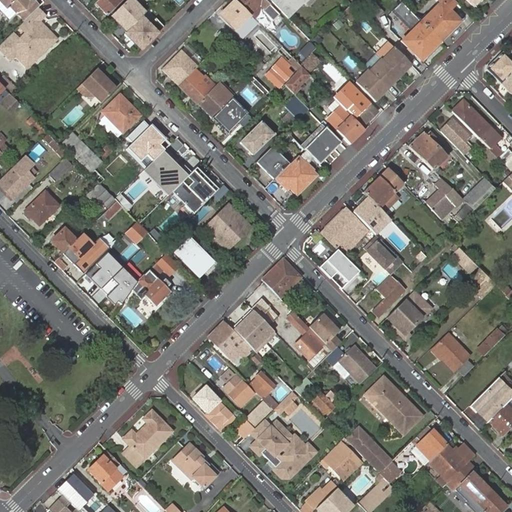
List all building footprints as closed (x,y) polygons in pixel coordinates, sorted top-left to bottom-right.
[(36,8),(40,5),(34,0),(0,0),(7,7),(9,5),(24,20),(36,8)] [(99,0),(95,4),(104,13),(106,14),(120,0),(99,0)] [(264,0),(236,0),(236,1),(255,19),(263,11),(274,22),(280,16),(264,0)] [(287,18),(305,0),(269,0),(278,8),(287,18)] [(370,0),(359,11),(372,24),(383,13),(370,0)] [(437,0),(441,4),(422,22),(441,41),(460,22),(449,11),(456,4),(452,0),(437,0)] [(255,19),(236,1),(220,17),(235,32),(242,24),(249,30),(257,21),(255,19)] [(351,24),(361,15),(356,9),(351,4),(341,14),(351,24)] [(43,15),(36,8),(24,20),(0,44),(0,47),(10,57),(15,53),(21,59),(28,52),(34,58),(43,49),(37,43),(47,33),(40,26),(38,28),(34,24),(37,22),(43,15)] [(140,50),(163,27),(153,16),(146,22),(141,18),(124,33),(140,50)] [(441,41),(422,22),(403,41),(421,61),(441,41)] [(246,33),(249,30),(242,24),(235,32),(238,35),(243,30),(246,33)] [(53,39),(47,33),(37,43),(43,49),(53,39)] [(240,41),(232,48),(243,59),(250,51),(240,41)] [(286,52),(281,46),(278,49),(283,55),(286,52)] [(194,70),(197,67),(187,57),(191,53),(192,52),(188,47),(183,51),(181,50),(162,69),(178,86),(194,70)] [(374,103),(411,66),(394,49),(382,61),(381,60),(368,72),(367,71),(355,83),(360,89),(366,95),(374,103)] [(26,65),(34,58),(28,52),(21,59),(26,65)] [(197,67),(201,64),(191,53),(187,57),(197,67)] [(217,58),(212,53),(202,62),(208,68),(217,58)] [(511,93),(511,62),(502,53),(486,69),(503,87),(511,95),(511,93)] [(299,65),(302,68),(307,74),(319,63),(310,55),(299,65)] [(288,62),(283,57),(266,74),(278,87),(292,73),(288,70),(292,66),(288,62)] [(292,58),(288,62),(292,66),(297,72),(302,68),(299,65),(292,58)] [(302,68),(297,72),(283,85),(285,87),(291,93),(309,75),(307,74),(302,68)] [(104,78),(96,69),(75,88),(84,97),(93,97),(99,103),(114,88),(107,80),(105,82),(103,79),(104,78)] [(202,78),(194,70),(178,86),(197,104),(209,92),(212,88),(209,85),(211,84),(204,77),(202,78)] [(6,79),(0,83),(0,84),(9,93),(11,96),(17,90),(6,79)] [(347,111),(362,126),(375,113),(362,99),(361,98),(356,93),(349,85),(340,93),(352,106),(347,111)] [(366,95),(360,89),(356,93),(361,98),(362,99),(366,95)] [(223,106),(209,92),(197,104),(211,117),(223,106)] [(19,104),(11,96),(9,93),(8,94),(4,98),(0,101),(0,104),(9,114),(19,104)] [(139,115),(119,95),(101,112),(121,132),(139,115)] [(308,110),(294,96),(283,107),(297,121),(307,111),(308,110)] [(242,110),(231,98),(223,106),(211,117),(227,134),(250,111),(245,107),(242,110)] [(463,102),(452,113),(478,139),(489,151),(497,159),(504,167),(511,159),(511,155),(507,151),(503,156),(494,147),(493,147),(500,140),(490,129),(463,102)] [(363,131),(339,106),(327,119),(336,129),(335,130),(349,145),(363,131)] [(166,140),(144,118),(134,129),(138,134),(127,145),(144,162),(166,140)] [(262,120),(239,142),(252,154),(272,135),(264,127),(266,125),(262,120)] [(452,121),(440,132),(462,156),(468,150),(462,145),(468,138),(452,121)] [(319,165),(340,144),(325,128),(303,150),(306,152),(312,159),(319,165)] [(72,132),(60,145),(90,175),(103,162),(72,132)] [(424,133),(408,147),(432,171),(447,157),(431,141),(433,139),(429,135),(427,137),(424,133)] [(0,158),(9,150),(1,142),(3,140),(0,136),(0,158)] [(62,153),(46,136),(41,141),(58,157),(62,153)] [(433,139),(431,141),(446,156),(448,154),(433,139)] [(271,146),(255,162),(273,180),(289,164),(271,146)] [(497,159),(489,151),(483,156),(491,165),(497,159)] [(312,159),(306,152),(298,159),(302,162),(304,161),(307,164),(312,159)] [(40,173),(24,157),(0,180),(0,188),(12,200),(40,173)] [(65,159),(48,175),(56,182),(72,166),(65,159)] [(298,159),(276,180),(286,191),(288,189),(294,195),(315,175),(310,170),(311,169),(307,164),(304,161),(302,162),(298,159)] [(387,169),(362,193),(368,199),(385,216),(399,201),(393,195),(403,186),(387,169)] [(215,194),(193,172),(172,194),(193,215),(215,194)] [(462,200),(441,180),(435,186),(441,192),(426,206),(441,220),(462,200)] [(485,180),(463,201),(465,203),(473,212),(496,191),(485,180)] [(115,201),(113,199),(98,184),(85,196),(92,202),(100,211),(104,207),(107,209),(115,201)] [(58,207),(43,193),(24,212),(38,227),(58,207)] [(385,216),(368,199),(353,214),(370,232),(376,238),(392,223),(385,216)] [(109,221),(122,208),(115,201),(107,209),(102,214),(109,221)] [(473,212),(465,203),(462,205),(465,208),(454,219),(460,225),(473,212)] [(248,228),(227,207),(206,229),(217,240),(215,242),(225,252),(248,228)] [(347,208),(320,234),(343,258),(370,232),(353,214),(347,208)] [(135,245),(147,234),(145,232),(137,224),(126,235),(126,236),(135,245)] [(152,229),(147,234),(157,243),(162,238),(152,229)] [(62,254),(67,248),(74,242),(62,230),(50,242),(62,254)] [(316,231),(310,237),(316,243),(322,237),(316,231)] [(402,264),(376,238),(364,249),(390,276),(402,264)] [(210,265),(187,241),(175,253),(199,277),(210,265)] [(459,248),(451,256),(462,267),(470,259),(459,248)] [(136,281),(108,252),(97,263),(103,270),(92,280),(110,297),(108,300),(117,308),(121,303),(124,307),(134,294),(141,286),(136,281)] [(358,275),(338,254),(327,263),(347,284),(358,275)] [(297,281),(299,279),(280,259),(260,280),(262,282),(278,299),(285,293),(287,294),(298,284),(297,281)] [(470,259),(462,267),(473,276),(480,269),(474,264),(470,259)] [(473,276),(469,280),(475,286),(469,292),(478,302),(495,285),(480,269),(473,276)] [(147,270),(141,276),(136,281),(141,286),(134,294),(139,300),(143,296),(154,308),(169,293),(166,290),(169,286),(164,280),(160,284),(156,279),(147,270)] [(188,280),(179,271),(174,275),(183,284),(188,280)] [(383,283),(375,290),(384,299),(398,285),(390,276),(383,283)] [(398,285),(384,299),(371,312),(377,318),(404,292),(398,285)] [(409,296),(386,318),(394,325),(391,328),(405,341),(410,337),(406,333),(426,314),(412,299),(409,296)] [(251,310),(258,317),(268,308),(258,298),(249,308),(251,310)] [(251,310),(232,329),(253,351),(273,332),(251,310)] [(308,367),(311,371),(330,353),(329,351),(324,346),(315,337),(307,329),(293,314),(291,312),(286,319),(303,337),(295,345),(308,359),(304,363),(308,367)] [(324,346),(332,338),(338,332),(321,315),(307,329),(315,337),(324,346)] [(241,342),(221,323),(206,337),(230,361),(237,355),(243,349),(246,352),(249,348),(244,342),(242,341),(241,342)] [(484,357),(504,337),(497,331),(478,350),(484,357)] [(467,355),(446,333),(431,349),(441,359),(452,371),(467,355)] [(330,353),(339,344),(332,338),(324,346),(329,351),(330,353)] [(358,385),(374,370),(352,347),(336,362),(337,363),(331,368),(342,380),(348,374),(358,385)] [(246,352),(243,349),(237,355),(241,360),(248,353),(246,352)] [(431,349),(428,351),(439,361),(441,359),(431,349)] [(261,360),(256,355),(251,360),(257,365),(261,360)] [(464,377),(473,368),(468,362),(458,371),(464,377)] [(234,376),(223,365),(214,374),(225,385),(234,376)] [(511,378),(505,372),(498,378),(511,392),(511,378)] [(271,411),(276,406),(265,395),(268,392),(272,387),(268,382),(259,374),(246,386),(265,405),(270,410),(271,411)] [(251,394),(234,376),(225,385),(221,388),(242,409),(244,407),(245,408),(248,405),(244,400),(251,394)] [(398,396),(401,393),(384,376),(364,395),(404,437),(423,417),(404,397),(401,399),(398,396)] [(312,383),(306,377),(305,377),(294,388),(299,393),(300,394),(312,383)] [(511,392),(498,378),(469,406),(476,413),(480,410),(490,420),(505,406),(511,399),(511,392)] [(277,400),(287,393),(281,386),(272,393),(277,400)] [(296,397),(291,391),(285,397),(291,402),(296,397)] [(330,391),(324,396),(329,401),(335,396),(330,391)] [(329,401),(324,396),(320,392),(312,400),(318,405),(326,413),(334,406),(329,401)] [(291,402),(285,397),(278,403),(284,409),(284,410),(288,414),(296,406),(291,402)] [(204,415),(220,431),(233,418),(218,402),(210,409),(204,415)] [(284,409),(278,403),(276,406),(273,409),(278,415),(284,410),(284,409)] [(490,420),(489,422),(502,436),(511,425),(511,412),(505,406),(490,420)] [(173,431),(152,410),(143,419),(148,423),(137,434),(133,430),(124,438),(131,445),(124,452),(137,466),(173,431)] [(263,417),(258,412),(253,416),(258,421),(263,417)] [(253,416),(252,415),(245,421),(252,428),(258,422),(253,416)] [(252,428),(248,432),(255,440),(249,447),(258,456),(265,449),(278,462),(271,469),(280,478),(289,478),(315,452),(306,443),(304,445),(292,433),(284,441),(262,418),(258,422),(252,428)] [(235,430),(243,438),(248,432),(252,428),(245,421),(235,430)] [(356,426),(343,438),(349,444),(354,450),(367,437),(356,426)] [(445,445),(426,426),(411,440),(416,445),(410,450),(424,465),(428,461),(430,460),(445,445)] [(391,461),(367,437),(354,450),(364,459),(370,466),(375,470),(377,473),(389,463),(391,461)] [(342,481),(360,464),(338,442),(318,462),(324,468),(327,464),(342,481)] [(189,444),(174,458),(179,463),(177,465),(189,477),(191,475),(202,487),(217,472),(207,462),(205,464),(199,458),(201,456),(189,444)] [(451,451),(445,445),(430,460),(428,461),(441,475),(444,472),(450,479),(466,464),(472,458),(474,456),(462,444),(456,450),(453,453),(451,451)] [(107,491),(127,471),(107,451),(88,471),(107,491)] [(207,462),(201,456),(199,458),(205,464),(207,462)] [(399,473),(389,463),(377,473),(381,477),(387,484),(399,473)] [(466,464),(450,479),(445,484),(453,491),(454,490),(475,511),(498,511),(503,508),(487,491),(490,488),(466,464)] [(109,511),(69,472),(55,485),(82,511),(109,511)] [(365,511),(370,511),(394,490),(387,484),(381,477),(356,502),(365,511)] [(313,509),(334,488),(329,483),(320,491),(318,489),(305,502),(312,510),(313,509)] [(316,511),(345,511),(352,505),(335,488),(334,488),(313,509),(316,511)] [(76,511),(69,504),(70,502),(63,495),(52,506),(58,511),(76,511)] [(438,511),(428,502),(418,511),(417,511),(438,511)]
